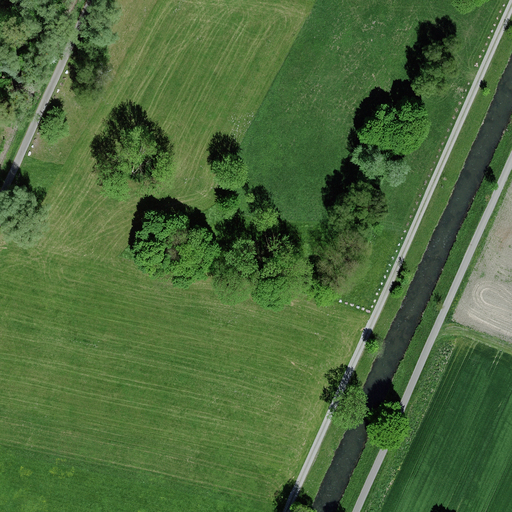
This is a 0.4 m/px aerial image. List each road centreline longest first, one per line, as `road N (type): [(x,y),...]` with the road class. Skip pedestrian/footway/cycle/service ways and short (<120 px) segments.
road 1 (track): [(511,6),(288,511)]
road 2 (unclassified): [(511,156),(354,511)]
road 3 (track): [(0,196),(90,0)]
